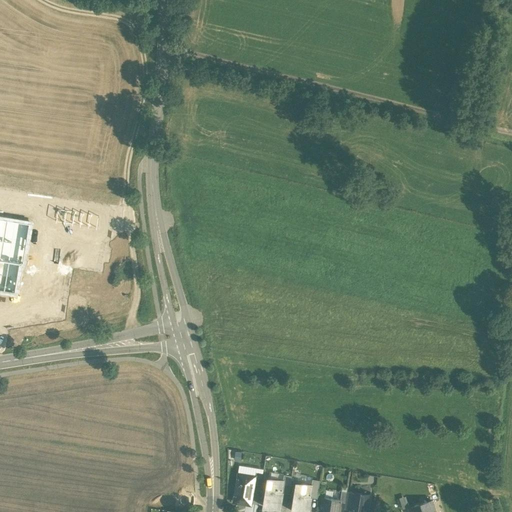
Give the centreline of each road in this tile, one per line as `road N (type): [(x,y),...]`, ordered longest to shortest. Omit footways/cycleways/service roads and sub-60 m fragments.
road 1 (track): [(511,138),(165,51)]
road 2 (secondary): [(164,0),(152,178),(183,334)]
road 3 (track): [(41,0),(128,22),(143,43),(147,78),(125,173),(126,209)]
road 4 (secondary): [(0,362),(183,334)]
road 5 (secondary): [(183,334),(202,402),(213,511)]
